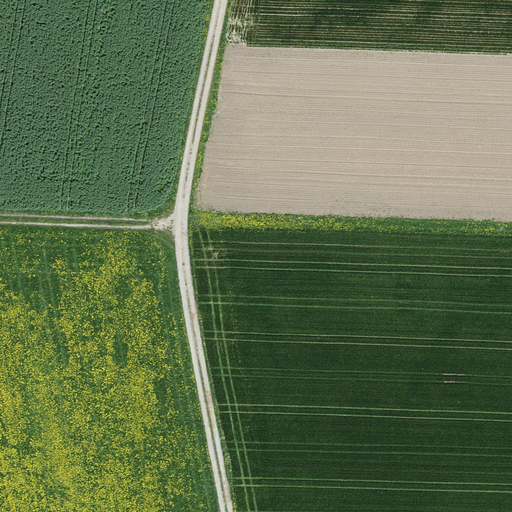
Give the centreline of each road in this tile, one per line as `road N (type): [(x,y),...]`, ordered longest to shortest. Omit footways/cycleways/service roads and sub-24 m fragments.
road 1 (track): [(214,0),(176,225),(227,511)]
road 2 (track): [(0,219),(176,225)]
